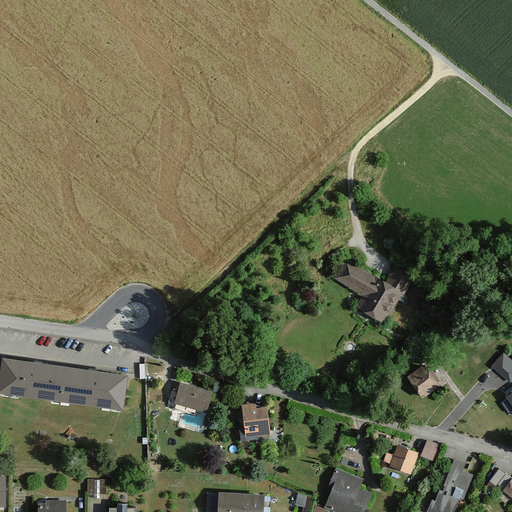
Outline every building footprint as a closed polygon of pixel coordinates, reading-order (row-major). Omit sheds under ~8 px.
[(414,276),(391,263),(382,279),(346,258),(335,278),(349,286),(351,282),(368,292),(359,308),(384,322),(400,293),(403,295),(414,276)] [(511,361),(504,354),(492,367),(511,383),(511,382),(511,361)] [(0,393),(123,411),(128,376),(2,358),(0,372),(0,393)] [(409,379),(422,399),(440,388),(427,368),(409,379)] [(211,391),(180,382),(174,402),(206,411),(211,391)] [(256,403),(241,405),(244,426),(239,427),(241,439),(256,438),(255,435),(270,433),(267,406),(256,408),(256,403)] [(427,438),(423,455),(435,458),(440,441),(427,438)] [(418,453),(397,446),(389,467),(411,475),(418,453)] [(473,470),(450,461),(430,511),(432,511),(452,511),(459,495),(463,496),(473,470)] [(362,479),(334,469),(329,482),(333,484),(324,508),(333,511),(364,511),(372,491),(360,486),(362,479)] [(511,477),(498,469),(490,481),(511,495),(511,477)] [(90,477),(89,491),(108,492),(108,478),(90,477)] [(262,511),(264,494),(219,491),(217,511),(262,511)] [(310,511),(315,495),(299,491),(296,503),(305,505),(303,511),(310,511)] [(65,511),(66,500),(38,500),(37,511),(65,511)] [(135,511),(135,507),(128,507),(128,503),(117,503),(117,507),(109,507),(109,511),(135,511)]
